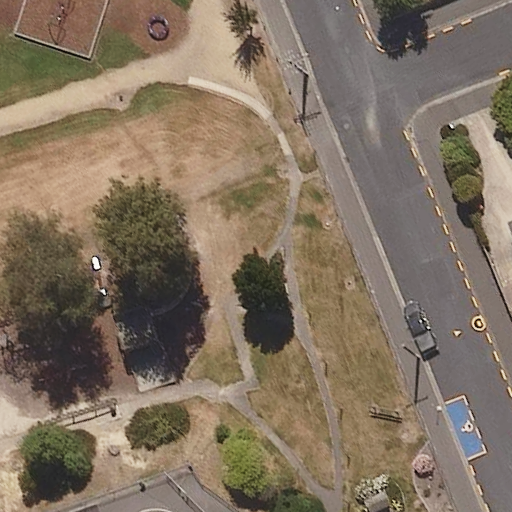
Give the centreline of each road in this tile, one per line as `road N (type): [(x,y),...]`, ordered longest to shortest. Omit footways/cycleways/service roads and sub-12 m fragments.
road 1 (residential): [(351,83),(511,491)]
road 2 (residential): [(351,83),(511,20)]
